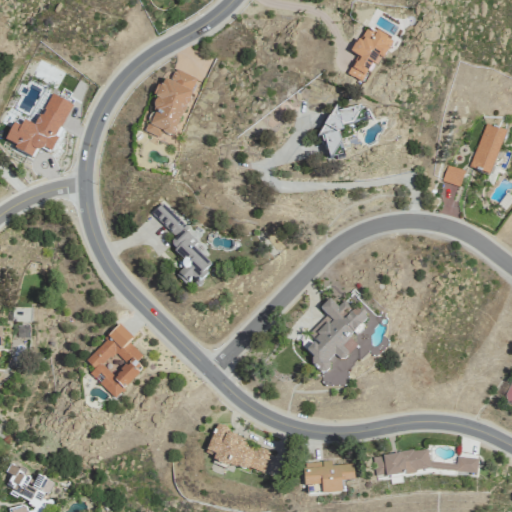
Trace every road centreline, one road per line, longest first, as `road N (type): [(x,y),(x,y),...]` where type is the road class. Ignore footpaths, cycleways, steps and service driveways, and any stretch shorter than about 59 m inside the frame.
road 1 (residential): [(511,445),(461,424),(326,432),(280,421),(240,398),(114,271),(94,230),(86,185),(101,117),(142,63),(232,0)]
road 2 (residential): [(511,265),(434,223),(367,229),(337,246),(213,372)]
